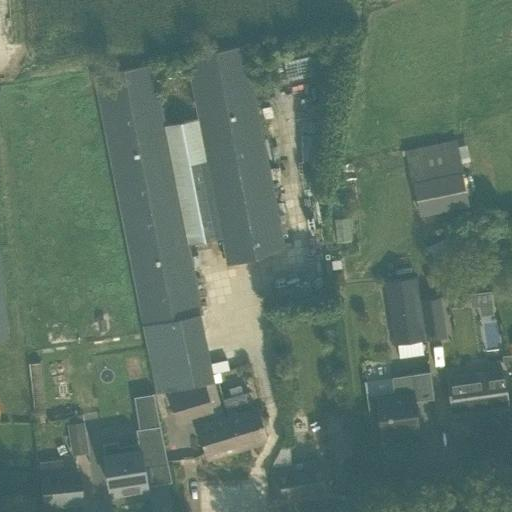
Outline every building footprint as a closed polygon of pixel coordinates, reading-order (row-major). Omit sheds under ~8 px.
[(202,312),(202,309),(211,307),(207,289),(198,291),(189,244),(224,237),(229,263),(253,259),(285,245),(246,43),(189,54),(201,118),(166,125),(154,61),(96,72),(158,391),(213,381),(200,312),(202,312)] [(418,216),(469,206),(455,140),(404,151),(418,216)] [(338,218),(337,239),(350,240),(350,218),(338,218)] [(427,248),(438,270),(465,257),(455,235),(427,248)] [(0,338),(9,338),(0,257),(0,338)] [(424,340),(415,277),(385,281),(394,344),(424,340)] [(439,297),(421,299),(427,339),(445,337),(439,297)] [(510,355),(502,356),(503,365),(511,364),(510,355)] [(508,406),(505,386),(502,368),(446,376),(452,414),(508,406)] [(55,369),(31,372),(36,415),(60,413),(55,369)] [(377,412),(380,437),(420,432),(416,405),(417,405),(412,374),(364,381),(369,414),(377,412)] [(213,383),(205,386),(172,396),(180,419),(221,407),(213,383)] [(232,396),(223,399),(228,416),(238,449),(266,441),(256,408),(253,409),(248,392),(243,393),(241,385),(229,388),(232,396)] [(221,407),(195,415),(199,425),(208,458),(238,449),(228,416),(224,417),(221,407)] [(327,432),(334,431),(338,460),(353,458),(348,428),(345,409),(323,412),(327,432)] [(72,454),(87,451),(83,423),(68,425),(72,454)] [(118,441),(102,444),(104,455),(104,456),(109,488),(113,487),(115,494),(147,489),(143,460),(150,459),(151,466),(167,463),(160,425),(135,429),(138,445),(119,448),(118,441)] [(328,457),(271,465),(276,502),(333,494),(330,475),(328,457)] [(60,461),(41,463),(46,506),(81,502),(78,470),(61,472),(60,461)]
